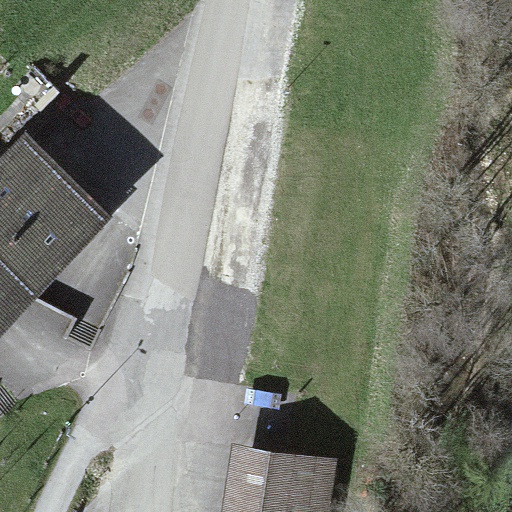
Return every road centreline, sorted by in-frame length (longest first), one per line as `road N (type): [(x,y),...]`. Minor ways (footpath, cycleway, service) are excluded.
road 1 (residential): [(156,511),(234,0)]
road 2 (track): [(53,511),(199,252)]
